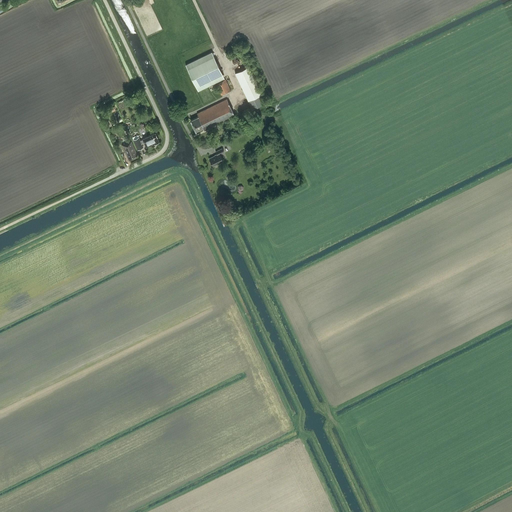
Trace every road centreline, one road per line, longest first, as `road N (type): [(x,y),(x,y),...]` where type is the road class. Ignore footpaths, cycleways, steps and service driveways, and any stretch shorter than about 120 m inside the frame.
road 1 (unclassified): [(126,170),(160,154),(168,140),(104,0)]
road 2 (unclassified): [(227,143),(197,147),(124,0)]
